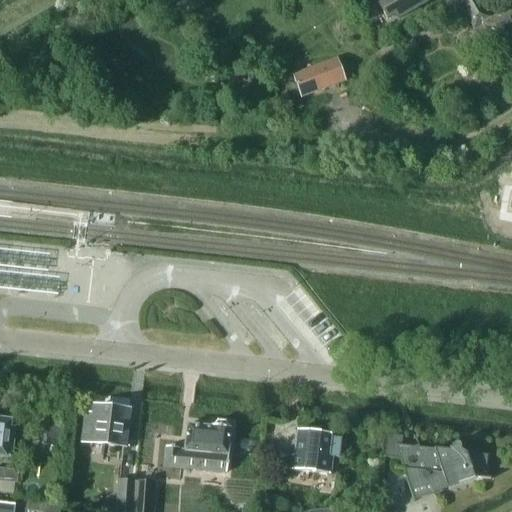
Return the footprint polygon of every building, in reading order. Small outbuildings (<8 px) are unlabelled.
[(432,0),(381,0),(385,5),(381,7),(388,20),(396,15),(398,20),(432,0)] [(511,8),(500,15),(492,19),(480,0),(457,0),(482,43),(489,39),(499,57),(502,62),(511,56),(511,8)] [(292,76),(301,99),(346,82),(337,59),(292,76)] [(53,274),(56,252),(23,249),(21,267),(0,264),(0,285),(64,293),(66,276),(53,274)] [(130,413),(98,409),(97,417),(88,416),(85,444),(126,449),(130,413)] [(0,455),(13,457),(18,427),(12,426),(12,420),(0,418),(0,455)] [(225,423),(219,422),(214,427),(211,426),(211,428),(189,426),(186,451),(179,451),(179,449),(168,447),(166,466),(227,473),(229,453),(228,453),(231,428),(229,428),(225,423)] [(337,460),(339,439),(331,438),(331,435),(297,431),(293,458),(285,457),(283,470),(330,476),(332,459),(337,460)] [(403,445),(401,445),(402,437),(387,435),(384,456),(401,458),(401,460),(414,499),(434,493),(433,489),(468,477),(484,478),(487,455),(465,452),(453,445),(449,450),(403,445)] [(372,439),(371,451),(379,452),(381,440),(372,439)] [(264,453),(275,454),(276,449),(276,445),(265,444),(264,453)] [(0,481),(17,484),(18,471),(0,468),(0,481)] [(117,511),(133,511),(136,481),(120,481),(117,511)] [(133,511),(154,511),(156,483),(136,482),(133,511)] [(25,511),(34,511),(55,511),(57,505),(26,502),(25,511)] [(15,511),(17,506),(0,503),(0,511),(15,511)]
